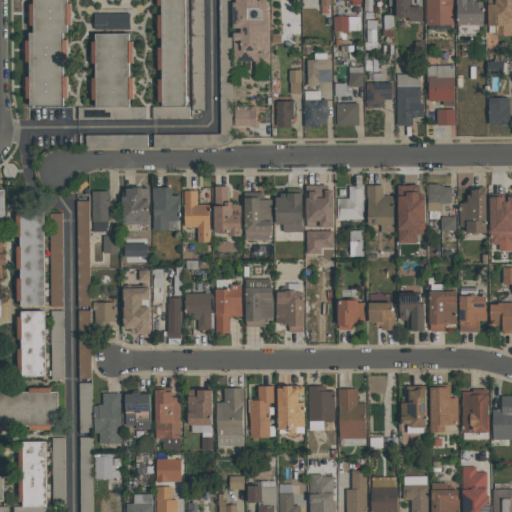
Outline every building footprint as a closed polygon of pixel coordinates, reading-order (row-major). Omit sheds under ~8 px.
[(69,0),(69,2),(73,2),(73,23),(69,23),(69,32),(65,32),(65,39),(68,39),(69,60),(65,61),(66,76),(69,75),(70,97),(66,97),(66,104),(33,105),(32,97),(28,97),(27,76),(32,76),(32,61),(27,61),(27,39),(32,39),(31,32),(36,32),(36,24),(31,24),(31,3),(35,3),(35,0),(69,0)] [(159,0),(203,0),(204,109),(190,109),(190,118),(153,118),(153,106),(164,106),(164,100),(160,100),(160,78),(164,78),(164,69),(159,69),(159,46),(164,46),(164,36),(159,36),(159,14),(164,14),(164,4),(159,4),(159,0)] [(155,146),(154,134),(221,133),(218,0),(230,0),(233,141),(223,145),(155,146)] [(270,0),(270,1),(271,1),(272,17),(272,31),(271,31),(271,50),(268,50),(268,52),(271,52),(271,74),(256,74),(256,60),(234,60),(233,37),(236,37),(235,32),(243,32),(243,27),(235,27),(235,4),(234,4),(234,0),(270,0)] [(330,0),(320,0),(321,13),(331,13),(330,0)] [(374,0),(374,11),(365,10),(365,0),(374,0)] [(424,5),(424,21),(410,21),(410,16),(399,16),(399,0),(413,0),(413,5),(424,5)] [(427,24),(427,0),(454,0),(455,24),(427,24)] [(487,0),(487,24),(459,24),(459,0),(480,0),(480,1),(487,0)] [(511,0),(511,35),(496,35),(496,33),(491,33),(491,3),(489,3),(489,0),(511,0)] [(131,28),(95,29),(95,13),(131,12),(131,28)] [(394,14),(394,28),(384,28),(384,14),(394,14)] [(360,30),(348,30),(348,32),(343,32),(343,30),(334,30),(334,16),(360,16),(360,30)] [(365,49),(365,41),(367,41),(367,19),(377,19),(377,49),(365,49)] [(152,118),(78,119),(77,106),(99,106),(99,98),(94,98),(94,77),(98,77),(98,62),(93,62),(93,41),(98,41),(98,33),(131,33),(132,40),(135,40),(135,62),(132,62),(132,77),(135,77),(135,99),(132,99),(132,106),(152,106),(152,118)] [(427,43),(453,42),(453,58),(428,58),(427,43)] [(308,59),(315,59),(315,52),(328,52),(328,59),(332,58),(333,81),(319,81),(319,85),(309,85),(308,59)] [(487,60),(505,60),(505,74),(487,74),(487,60)] [(430,100),(429,83),(428,83),(428,65),(455,64),(456,100),(430,100)] [(364,66),(364,86),(350,86),(350,79),(349,80),(349,66),(364,66)] [(291,93),(291,82),(289,82),(289,69),(301,69),(301,92),(291,93)] [(421,73),(421,103),(424,103),(425,117),(414,117),(414,125),(398,125),(397,73),(421,73)] [(367,82),(393,81),(394,81),(394,98),(384,99),(384,107),(367,107),(367,82)] [(346,82),(347,95),(335,95),(335,82),(346,82)] [(306,126),(305,99),(306,99),(306,90),(321,90),(321,99),(328,99),(329,118),(328,118),(328,123),(320,123),(320,126),(306,126)] [(489,97),(509,97),(509,124),(499,124),(499,123),(489,123),(489,97)] [(292,126),(278,126),(278,120),(277,120),(277,117),(276,118),(276,115),(277,115),(277,108),(276,108),(276,105),(277,105),(277,101),(291,101),(291,100),(295,100),(295,119),(292,119),(292,126)] [(360,103),(360,125),(337,125),(337,103),(360,103)] [(236,126),(236,105),(257,105),(257,126),(236,126)] [(456,109),(456,124),(438,124),(438,109),(456,109)] [(149,146),(87,147),(87,134),(149,134),(149,146)] [(453,201),(451,201),(451,202),(446,202),(446,201),(443,201),(443,211),(429,211),(430,183),(440,183),(440,185),(445,185),(445,186),(453,186),(453,201)] [(421,184),(421,191),(423,191),(423,194),(428,194),(428,198),(429,198),(429,222),(427,222),(427,234),(418,234),(418,243),(400,243),(400,228),(402,228),(401,197),(400,197),(400,185),(412,185),(412,184),(421,184)] [(308,185),(328,185),(328,189),(336,189),(336,226),(322,226),(322,220),(309,220),(309,197),(308,197),(308,185)] [(364,219),(337,219),(337,198),(350,197),(350,185),(364,185),(364,219)] [(383,185),(384,196),(396,196),(396,224),(395,224),(395,231),(382,232),(382,224),(370,224),(370,197),(368,197),(368,185),(383,185)] [(149,188),(150,199),(151,199),(151,220),(150,220),(150,223),(124,224),(124,189),(128,189),(128,188),(136,188),(136,186),(145,186),(145,188),(149,188)] [(240,205),(242,205),(243,214),(244,214),(244,235),(232,235),(232,231),(217,231),(216,186),(229,186),(229,201),(235,201),(235,203),(239,203),(240,205)] [(169,230),(154,230),(154,219),(155,219),(155,203),(154,203),(154,187),(174,187),(174,195),(181,195),(181,220),(169,220),(169,230)] [(461,202),(470,202),(470,194),(475,194),(474,190),(478,190),(478,188),(486,188),(486,190),(489,190),(489,232),(470,232),(470,226),(461,226),(461,202)] [(93,190),(109,190),(109,195),(111,195),(111,205),(109,205),(109,221),(108,221),(108,225),(106,231),(94,231),(93,190)] [(211,241),(198,241),(198,226),(186,226),(185,204),(184,190),(198,190),(198,204),(210,204),(211,241)] [(273,199),(273,220),(275,220),(275,230),(270,230),(271,239),(246,239),(246,229),(247,229),(247,199),(246,199),(246,191),(265,191),(265,199),(273,199)] [(305,192),(305,224),(304,224),(304,231),(284,231),(284,223),(278,223),(278,196),(282,196),(282,193),(290,193),(290,192),(305,192)] [(493,197),(497,197),(497,196),(505,196),(508,196),(508,201),(511,201),(511,196),(511,250),(500,250),(500,243),(494,244),(491,241),(491,234),(493,234),(493,197)] [(91,305),(79,306),(77,200),(90,200),(91,305)] [(47,305),(23,305),(23,300),(19,300),(18,278),(23,278),(23,268),(18,268),(18,246),(22,245),(22,235),(18,235),(18,213),(22,213),(22,208),(46,208),(47,305)] [(62,213),(63,306),(51,306),(50,213),(62,213)] [(442,230),(442,216),(457,216),(457,230),(442,230)] [(308,230),(334,230),(334,246),(322,246),(322,253),(308,253),(308,230)] [(364,230),(364,241),(363,241),(363,256),(351,256),(351,230),(364,230)] [(104,252),(104,235),(119,235),(119,252),(104,252)] [(125,243),(148,243),(148,256),(125,256),(125,243)] [(511,283),(503,284),(503,267),(511,267),(511,283)] [(151,280),(140,280),(140,270),(150,270),(151,280)] [(248,326),(248,319),(248,290),(247,290),(247,278),(271,278),(271,286),(275,286),(275,297),(274,297),(274,318),(266,318),(266,326),(248,326)] [(432,283),(448,283),(448,290),(460,290),(460,301),(458,301),(458,322),(450,322),(450,323),(446,323),(446,331),(432,331),(432,283)] [(229,316),(229,318),(231,318),(231,333),(216,333),(217,314),(218,314),(218,289),(233,289),(233,284),(244,284),(244,304),(243,304),(243,316),(229,316)] [(481,331),(461,331),(462,287),(478,287),(478,293),(480,293),(481,295),(488,296),(488,320),(481,320),(481,331)] [(152,332),(133,333),(133,328),(129,328),(127,328),(127,321),(129,321),(129,315),(126,315),(126,307),(128,307),(128,299),(126,299),(126,288),(153,288),(153,299),(144,299),(146,301),(146,304),(144,306),(153,306),(153,329),(152,329),(152,332)] [(277,294),(280,294),(280,291),(287,291),(287,290),(299,290),(299,291),(306,291),(307,326),(304,326),(304,331),(291,331),(291,322),(278,322),(277,294)] [(212,293),(212,329),(198,329),(198,317),(187,317),(186,293),(212,293)] [(428,303),(428,330),(409,330),(409,319),(402,319),(402,293),(424,293),(424,301),(426,301),(426,303),(428,303)] [(181,338),(166,338),(166,336),(167,336),(167,331),(168,331),(168,303),(169,303),(169,297),(182,297),(181,338)] [(366,326),(353,326),(353,329),(341,329),(340,300),(361,299),(361,302),(366,302),(366,326)] [(115,302),(94,302),(93,328),(114,328),(115,302)] [(395,302),(395,309),(397,309),(397,329),(382,329),(382,325),(378,325),(378,323),(374,323),(374,321),(372,321),(372,302),(395,302)] [(511,302),(511,333),(505,333),(505,325),(493,325),(492,304),(502,304),(502,302),(511,302)] [(63,310),(64,378),(52,379),(51,310),(63,310)] [(79,378),(79,310),(90,310),(91,378),(79,378)] [(48,311),(48,375),(24,376),(24,372),(19,372),(19,348),(24,348),(24,339),(19,339),(19,316),(23,316),(23,311),(48,311)] [(92,382),(92,432),(80,432),(79,382),(92,382)] [(433,384),(452,384),(452,398),(459,398),(459,424),(448,425),(448,432),(433,432),(433,384)] [(298,432),(297,433),(296,433),(295,434),(294,434),(293,433),(292,433),(292,432),(280,432),(280,428),(281,428),(281,388),(287,388),(287,385),(296,385),(296,387),(300,387),(300,386),(305,385),(305,393),(301,393),(302,402),(307,402),(307,426),(305,426),(305,432),(298,432)] [(309,386),(327,385),(327,391),(335,390),(336,420),(325,420),(325,430),(310,430),(309,386)] [(250,400),(259,400),(259,386),(275,386),(275,402),(270,402),(270,437),(251,437),(251,417),(250,417),(250,400)] [(428,433),(409,433),(409,424),(403,424),(403,402),(408,402),(408,386),(430,386),(430,427),(428,427),(428,433)] [(61,425),(53,425),(53,429),(31,430),(31,425),(16,425),(16,430),(0,430),(0,388),(13,388),(13,392),(31,391),(31,387),(52,387),(52,391),(61,391),(61,425)] [(218,402),(225,402),(225,388),(245,388),(245,404),(244,404),(244,445),(218,445),(218,402)] [(367,438),(366,438),(366,444),(341,445),(341,438),(340,438),(339,406),(338,389),(358,388),(358,403),(367,403),(367,438)] [(491,432),(483,432),(483,435),(476,435),(476,432),(463,432),(463,416),(464,416),(464,405),(463,405),(463,400),(464,400),(464,391),(474,391),(474,388),(489,388),(489,395),(491,395),(491,432)] [(191,424),(191,412),(189,412),(189,390),(191,390),(191,389),(198,389),(198,390),(200,390),(214,389),(215,424),(212,424),(212,432),(192,432),(192,424),(191,424)] [(158,438),(158,390),(168,390),(168,392),(175,392),(175,397),(178,397),(178,402),(181,402),(181,448),(164,448),(164,438),(158,438)] [(100,443),(100,429),(95,429),(95,405),(99,405),(99,404),(104,404),(103,393),(121,392),(122,443),(100,443)] [(152,393),(152,410),(151,428),(136,428),(136,424),(126,424),(127,393),(134,394),(134,392),(142,392),(142,393),(152,393)] [(511,439),(494,439),(493,408),(503,408),(503,395),(511,395),(511,439)] [(53,437),(64,437),(65,505),(53,505),(53,437)] [(93,437),(93,511),(80,511),(80,437),(93,437)] [(49,441),(49,505),(52,505),(52,511),(14,511),(14,506),(25,506),(25,501),(21,501),(20,479),(25,478),(25,469),(20,469),(20,447),(24,447),(24,441),(49,441)] [(96,478),(96,456),(113,456),(113,458),(121,458),(121,466),(113,466),(113,470),(120,470),(120,477),(113,477),(113,478),(96,478)] [(158,458),(182,458),(182,481),(169,481),(169,482),(157,482),(157,477),(158,477),(158,458)] [(463,511),(463,466),(476,466),(477,472),(487,471),(487,488),(489,488),(490,496),(492,496),(492,511),(463,511)] [(352,470),(367,470),(367,511),(346,511),(346,489),(353,489),(352,470)] [(338,511),(310,511),(310,474),(324,474),(324,476),(334,476),(334,492),(335,492),(336,501),(338,500),(338,511)] [(245,475),(245,489),(230,489),(230,475),(245,475)] [(398,511),(371,511),(371,487),(373,487),(372,477),(396,476),(396,487),(398,487),(398,511)] [(429,511),(412,511),(412,499),(404,500),(404,485),(405,485),(405,476),(428,476),(428,484),(429,484),(429,511)] [(259,502),(250,502),(250,485),(264,485),(264,480),(276,480),(276,486),(277,486),(277,506),(275,506),(275,511),(258,511),(258,505),(259,505),(259,502)] [(462,489),(462,500),(460,500),(460,511),(433,511),(433,483),(449,482),(449,489),(462,489)] [(300,505),(300,511),(280,511),(280,484),(293,484),(293,492),(294,492),(294,505),(300,505)] [(177,499),(177,511),(156,511),(156,486),(171,486),(172,499),(177,499)] [(511,511),(494,511),(494,489),(511,489),(511,511)] [(153,494),(153,503),(153,511),(127,511),(127,503),(134,503),(134,494),(153,494)] [(237,505),(237,511),(219,511),(219,494),(224,494),(224,501),(227,500),(227,505),(237,505)] [(198,511),(187,511),(187,503),(198,502),(198,511)]
